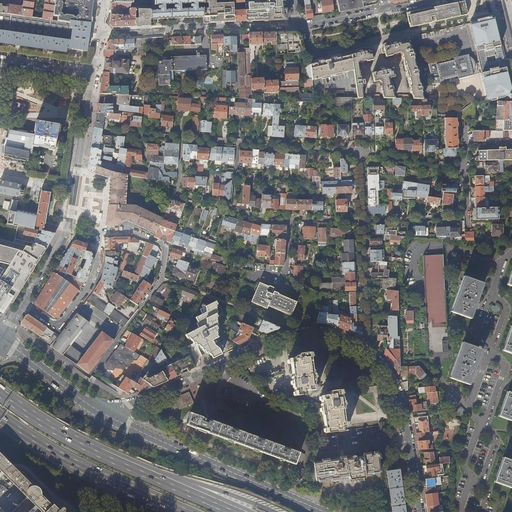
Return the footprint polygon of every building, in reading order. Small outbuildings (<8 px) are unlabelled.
[(0,13),(7,14),(9,0),(6,0),(6,5),(7,5),(6,7),(2,7),(3,4),(0,4),(0,13)] [(52,21),(55,0),(29,0),(29,8),(23,7),(21,16),(32,18),(34,0),(44,0),(42,19),(52,21)] [(71,21),(91,23),(94,2),(92,0),(55,0),(52,21),(71,23),(71,21)] [(161,5),(161,6),(159,6),(159,8),(161,9),(161,10),(151,11),(151,19),(204,17),(204,9),(198,9),(198,3),(204,3),(203,0),(155,0),(156,5),(161,5)] [(204,17),(204,23),(217,22),(216,4),(215,0),(203,0),(204,3),(204,9),(204,17)] [(246,10),(246,20),(269,19),(269,20),(285,19),(284,7),(282,7),(282,5),(284,5),(283,0),(268,0),(269,3),(261,3),(261,0),(257,1),(257,0),(249,0),(249,1),(245,2),(245,3),(246,10)] [(303,0),(307,18),(313,17),(312,9),(311,10),(309,0),(303,0)] [(334,11),(332,0),(330,0),(321,2),(322,13),(334,11)] [(336,0),(339,12),(346,11),(376,5),(379,2),(378,0),(336,0)] [(415,12),(404,14),(407,26),(425,23),(429,20),(432,19),(433,21),(458,16),(458,17),(465,16),(462,2),(454,4),(446,5),(431,8),(415,12)] [(135,26),(136,9),(131,8),(131,3),(117,3),(113,3),(112,3),(111,14),(111,15),(110,25),(112,28),(135,26)] [(224,22),(235,22),(234,11),(234,7),(234,3),(223,4),(224,22)] [(216,4),(217,22),(220,22),(224,22),(223,4),(219,4),(216,4)] [(136,9),(135,26),(143,26),(151,26),(151,19),(151,11),(150,11),(150,9),(138,9),(136,9)] [(237,22),(246,21),(246,20),(246,10),(234,11),(235,22),(237,22)] [(0,30),(71,41),(72,35),(73,30),(70,30),(71,23),(52,21),(42,19),(32,18),(21,16),(7,14),(0,13),(0,30)] [(491,19),(470,23),(471,27),(470,28),(476,50),(483,76),(482,76),(488,98),(489,101),(491,101),(504,98),(505,102),(511,102),(511,91),(494,20),(491,21),(491,19)] [(0,42),(67,52),(67,48),(87,51),(88,42),(89,39),(90,33),(91,23),(71,21),(71,23),(70,30),(73,30),(72,35),(71,41),(0,30),(0,42)] [(297,32),(276,33),(276,45),(277,49),(277,55),(305,52),(302,36),(297,32)] [(249,42),(250,48),(250,53),(250,65),(254,65),(254,61),(252,61),(252,60),(254,60),(254,51),(255,51),(255,46),(256,46),(256,45),(262,44),(262,33),(249,34),(249,42)] [(276,33),(262,33),(262,44),(262,46),(268,45),(268,43),(270,43),(270,44),(272,44),(272,45),(276,45),(276,33)] [(230,35),(223,35),(223,57),(231,57),(232,61),(238,61),(237,53),(237,49),(236,34),(230,35)] [(218,35),(211,36),(211,50),(216,50),(216,53),(216,57),(223,57),(223,35),(218,35)] [(182,37),(172,37),(172,42),(172,44),(171,44),(171,46),(182,45),(182,37)] [(190,37),(182,37),(182,45),(191,45),(190,37)] [(163,38),(134,39),(134,47),(144,47),(150,46),(164,46),(163,38)] [(409,38),(388,43),(386,44),(384,45),(383,46),(382,47),(382,48),(382,49),(383,53),(385,53),(386,57),(393,56),(393,54),(400,52),(402,54),(412,96),(413,99),(422,99),(423,99),(422,93),(422,91),(422,90),(422,89),(421,87),(420,85),(418,77),(418,74),(418,72),(417,70),(416,68),(414,60),(415,60),(414,57),(414,55),(413,53),(413,54),(412,51),(409,38)] [(134,39),(124,40),(123,49),(123,51),(128,51),(129,48),(134,47),(134,39)] [(123,49),(124,40),(110,40),(107,43),(107,44),(106,50),(118,51),(118,47),(121,47),(121,49),(123,49)] [(118,51),(106,50),(104,65),(100,94),(111,95),(111,93),(116,93),(116,96),(129,96),(128,87),(125,87),(125,85),(122,85),(122,87),(109,87),(109,73),(129,74),(129,60),(124,60),(113,59),(113,57),(116,57),(117,54),(125,54),(145,54),(144,47),(134,47),(129,48),(128,51),(123,51),(118,51)] [(365,48),(351,51),(358,98),(363,98),(362,94),(363,93),(362,87),(362,84),(364,84),(364,80),(361,81),(361,78),(360,72),(359,72),(358,64),(359,62),(366,61),(367,62),(374,60),(373,56),(375,55),(375,54),(374,51),(373,50),(372,49),(371,48),(369,48),(366,48),(365,48)] [(237,53),(238,61),(238,70),(239,89),(239,99),(243,99),(248,99),(252,99),(252,95),(252,90),(251,80),(250,65),(250,53),(237,53)] [(204,56),(197,56),(171,57),(171,61),(157,61),(157,66),(158,66),(158,76),(159,76),(159,86),(173,85),(173,71),(207,70),(206,55),(204,56)] [(313,79),(312,79),(313,89),(320,84),(319,78),(322,77),(322,78),(343,73),(343,72),(353,70),(351,55),(337,59),(337,57),(332,59),(330,59),(326,59),(323,61),(319,62),(319,63),(311,65),(313,79)] [(430,72),(432,79),(433,85),(444,82),(443,80),(458,76),(458,78),(474,75),(473,72),(474,71),(475,69),(475,66),(475,64),(475,63),(474,61),(472,59),(470,57),(469,55),(454,58),(454,61),(437,65),(436,62),(428,64),(430,72)] [(381,86),(384,98),(393,99),(395,99),(393,90),(393,88),(392,87),(391,84),(390,84),(389,80),(390,78),(395,77),(393,68),(388,70),(387,69),(384,70),(384,67),(380,68),(381,70),(378,71),(378,72),(372,73),(375,82),(379,81),(381,82),(382,86),(381,86)] [(314,94),(305,94),(299,94),(298,69),(285,69),(286,80),(278,80),(278,92),(279,101),(297,101),(308,102),(315,102),(314,98),(314,94)] [(229,70),(223,70),(223,89),(226,89),(226,86),(235,85),(235,89),(239,89),(238,70),(232,70),(232,72),(229,72),(229,70)] [(264,79),(251,80),(252,90),(255,90),(256,89),(261,89),(262,90),(264,90),(264,81),(264,79)] [(312,79),(303,80),(305,94),(314,94),(313,89),(312,79)] [(264,81),(264,90),(264,93),(278,92),(278,80),(264,81)] [(117,105),(119,96),(116,96),(111,95),(100,94),(99,99),(99,104),(113,105),(117,105)] [(254,94),(252,95),(252,99),(251,116),(253,116),(253,113),(259,113),(258,117),(261,117),(261,114),(262,104),(262,100),(265,100),(265,94),(259,94),(260,100),(260,104),(255,103),(255,100),(254,94)] [(119,96),(117,105),(120,105),(143,108),(143,106),(144,95),(140,95),(130,96),(129,96),(119,96)] [(174,105),(177,105),(178,97),(163,96),(162,99),(174,100),(174,105)] [(177,105),(177,110),(189,111),(200,112),(200,105),(194,104),(194,99),(180,98),(180,97),(178,97),(177,105)] [(243,99),(239,99),(238,99),(238,103),(235,102),(234,107),(229,107),(229,114),(251,116),(252,99),(248,99),(248,103),(243,103),(243,99)] [(423,99),(422,99),(422,107),(422,116),(429,116),(428,111),(430,111),(430,106),(425,106),(425,99),(423,99)] [(277,104),(278,101),(275,100),(274,105),(273,116),(273,125),(272,136),(272,137),(284,137),(284,126),(279,126),(278,125),(279,116),(279,112),(281,112),(281,109),(280,109),(280,104),(277,104)] [(475,101),(457,115),(457,119),(462,119),(467,119),(467,117),(475,118),(475,101)] [(497,120),(511,120),(511,102),(505,102),(497,102),(497,120)] [(99,104),(98,104),(98,106),(97,113),(104,113),(128,116),(134,117),(138,117),(133,114),(124,113),(118,111),(113,111),(113,108),(114,108),(114,107),(113,106),(113,105),(99,104)] [(273,116),(274,105),(264,104),(264,105),(262,104),(261,114),(263,115),(272,116),(273,116)] [(138,113),(138,117),(142,117),(142,114),(143,108),(120,105),(119,111),(138,113)] [(143,106),(143,108),(142,114),(148,115),(148,118),(160,119),(162,105),(156,105),(156,110),(150,109),(150,106),(146,106),(143,106)] [(227,106),(215,105),(215,110),(214,110),(213,117),(226,118),(227,106)] [(422,107),(411,107),(411,112),(416,112),(416,116),(422,116),(422,107)] [(104,113),(97,113),(96,114),(95,126),(94,128),(103,129),(110,130),(110,127),(107,127),(108,121),(108,120),(104,120),(105,116),(107,116),(107,119),(108,119),(122,121),(122,123),(127,123),(128,116),(104,113)] [(174,117),(162,116),(161,126),(172,127),(174,117)] [(142,117),(138,117),(134,117),(134,119),(133,121),(132,121),(131,121),(130,126),(141,127),(142,117)] [(205,132),(211,132),(212,122),(207,122),(207,120),(204,120),(204,119),(203,119),(203,120),(202,120),(201,132),(203,132),(203,134),(205,134),(205,132)] [(457,119),(444,119),(446,149),(457,148),(458,148),(458,139),(457,139),(457,137),(457,129),(457,127),(457,119)] [(511,130),(511,120),(497,120),(496,131),(505,130),(511,130)] [(37,123),(36,133),(34,145),(54,148),(56,137),(58,127),(37,123)] [(306,126),(306,125),(302,125),(302,126),(299,126),(299,124),(295,123),(294,136),(305,137),(306,126)] [(359,124),(352,124),(352,135),(358,135),(358,136),(360,136),(360,135),(364,135),(364,126),(363,124),(362,124),(362,125),(359,125),(359,124)] [(365,126),(364,126),(364,135),(374,135),(374,124),(371,124),(365,124),(365,126)] [(305,137),(306,137),(316,138),(317,127),(314,127),(314,126),(310,125),(310,126),(306,126),(305,137)] [(335,136),(335,126),(319,125),(318,136),(321,136),(333,136),(335,136)] [(337,136),(349,136),(349,125),(338,125),(337,136)] [(8,129),(6,137),(4,154),(4,156),(18,159),(28,161),(29,158),(30,152),(33,153),(34,145),(36,133),(8,129)] [(474,141),(483,141),(483,140),(485,140),(485,138),(488,138),(488,131),(474,131),(474,141)] [(102,134),(93,133),(93,134),(92,142),(100,143),(100,144),(105,145),(111,146),(113,136),(102,135),(102,134)] [(125,137),(118,136),(116,147),(120,148),(123,149),(125,137)] [(419,137),(412,137),(412,147),(412,150),(421,150),(421,144),(419,144),(419,137)] [(412,138),(403,139),(403,150),(408,150),(410,150),(412,150),(412,147),(412,138)] [(403,150),(403,139),(395,139),(396,150),(403,150)] [(438,151),(438,149),(438,140),(431,140),(424,140),(425,145),(425,152),(438,151)] [(100,143),(92,142),(91,148),(99,149),(99,150),(113,152),(114,153),(115,150),(104,147),(105,145),(100,144),(100,143)] [(179,151),(179,144),(166,143),(165,148),(159,148),(159,150),(165,150),(179,151)] [(146,144),(147,156),(158,156),(159,150),(159,148),(159,147),(157,147),(158,145),(146,144)] [(210,149),(197,147),(197,159),(196,160),(201,160),(204,160),(209,161),(209,160),(210,149)] [(504,160),(511,160),(511,149),(506,150),(506,147),(503,148),(499,147),(499,150),(479,151),(479,157),(477,157),(476,157),(475,158),(475,160),(476,160),(477,161),(486,161),(489,161),(504,160)] [(99,149),(91,148),(89,158),(88,168),(89,172),(94,174),(97,166),(108,170),(115,172),(122,174),(126,155),(119,154),(118,160),(117,166),(100,162),(100,159),(111,161),(112,160),(112,156),(113,152),(99,150),(99,149)] [(457,148),(446,149),(438,149),(438,151),(438,155),(443,155),(445,157),(449,156),(451,156),(455,156),(457,155),(457,148)] [(141,150),(127,149),(126,155),(122,174),(128,174),(131,175),(131,176),(159,180),(158,168),(157,165),(153,163),(147,162),(147,166),(150,167),(149,173),(130,170),(132,156),(135,156),(135,160),(142,160),(141,150)] [(252,152),(240,151),(239,168),(242,168),(242,162),(250,163),(249,165),(248,166),(248,168),(251,168),(252,163),(252,152)] [(274,153),(265,153),(264,164),(274,165),(274,153)] [(284,154),(274,153),(274,165),(283,166),(284,154)] [(300,155),(290,154),(289,164),(299,165),(300,155)] [(165,156),(164,163),(178,165),(178,158),(165,156)] [(14,158),(13,161),(7,160),(6,164),(18,167),(19,159),(14,158)] [(504,172),(504,160),(489,161),(489,163),(486,163),(485,163),(485,168),(486,173),(497,173),(497,172),(504,172)] [(157,165),(158,168),(163,176),(169,176),(176,177),(177,173),(169,172),(166,173),(164,169),(164,163),(158,163),(153,163),(157,165)] [(97,166),(94,174),(110,178),(109,202),(108,208),(107,216),(106,226),(118,225),(123,220),(130,221),(156,233),(163,220),(163,218),(137,205),(127,204),(128,174),(122,174),(115,172),(108,170),(97,166)] [(404,176),(406,167),(396,166),(395,171),(396,171),(395,175),(404,176)] [(336,181),(341,181),(341,177),(341,167),(334,167),(334,171),(333,171),(333,173),(334,173),(334,178),(335,177),(336,181)] [(367,167),(368,175),(378,174),(386,175),(386,173),(383,173),(382,167),(378,168),(378,167),(367,167)] [(368,175),(368,191),(377,190),(379,190),(379,188),(379,184),(379,180),(378,174),(368,175)] [(320,182),(320,176),(312,176),(312,187),(323,187),(335,187),(342,187),(341,181),(336,181),(320,182)] [(488,186),(494,186),(494,184),(494,182),(490,182),(490,176),(475,176),(475,187),(488,186)] [(207,178),(195,177),(195,179),(195,184),(207,186),(207,178)] [(416,196),(427,198),(428,196),(440,198),(441,195),(441,192),(429,190),(429,185),(430,181),(418,179),(417,183),(416,191),(416,196)] [(20,190),(22,184),(1,180),(0,182),(0,192),(19,196),(19,194),(20,190)] [(232,193),(233,185),(230,182),(229,183),(226,180),(224,195),(228,200),(232,197),(231,195),(232,193)] [(402,189),(402,190),(416,191),(417,183),(404,181),(402,189)] [(442,184),(441,191),(449,192),(458,192),(459,184),(452,184),(451,187),(445,187),(446,184),(442,184)] [(488,192),(488,186),(475,187),(473,187),(473,191),(475,191),(475,193),(473,193),(473,197),(485,197),(484,193),(486,193),(486,192),(488,192)] [(42,230),(55,234),(57,230),(58,229),(59,228),(58,227),(46,223),(48,210),(52,191),(43,189),(37,214),(16,210),(16,212),(13,225),(18,226),(26,227),(34,229),(38,231),(39,230),(42,230)] [(297,200),(297,189),(293,189),(293,193),(287,192),(287,194),(286,209),(296,210),(297,200)] [(402,189),(388,189),(388,190),(388,197),(388,199),(402,200),(402,198),(402,195),(402,190),(402,189)] [(449,192),(441,191),(441,192),(441,195),(442,195),(443,195),(443,198),(443,200),(442,204),(452,205),(453,194),(449,194),(449,192)] [(271,208),(278,209),(279,204),(279,193),(274,193),(274,195),(271,195),(271,208)] [(278,209),(286,209),(287,194),(286,193),(279,193),(279,204),(278,209)] [(271,195),(262,195),(262,199),(261,208),(271,208),(271,195)] [(427,198),(427,202),(430,203),(430,204),(431,204),(432,204),(433,203),(437,204),(436,205),(439,206),(440,198),(428,196),(427,198)] [(485,201),(485,197),(473,197),(473,208),(475,208),(485,208),(485,204),(486,204),(486,201),(485,201)] [(369,198),(369,206),(376,206),(376,200),(377,200),(377,198),(375,198),(369,198)] [(336,200),(336,212),(347,211),(346,199),(336,200)] [(168,208),(171,209),(179,212),(177,215),(179,217),(180,218),(186,202),(183,201),(182,203),(172,200),(168,208)] [(312,201),(312,200),(297,200),(296,210),(312,210),(312,201)] [(312,201),(312,210),(323,210),(323,202),(312,201)] [(498,207),(485,208),(475,208),(476,219),(498,219),(498,207)] [(0,222),(13,225),(16,212),(10,211),(10,210),(0,208),(0,222)] [(225,226),(235,229),(238,220),(228,217),(225,216),(222,225),(225,226)] [(163,220),(156,233),(154,237),(160,239),(162,233),(168,235),(169,234),(167,242),(171,243),(175,231),(177,225),(163,220)] [(237,238),(241,239),(241,237),(242,233),(245,222),(238,220),(235,229),(234,231),(239,232),(238,234),(237,238)] [(246,239),(249,239),(251,233),(252,224),(245,222),(242,233),(247,235),(246,239)] [(252,224),(251,233),(259,235),(261,226),(258,225),(258,224),(256,223),(256,225),(252,224)] [(261,226),(259,235),(267,236),(267,237),(269,238),(269,236),(270,236),(270,235),(272,235),(272,237),(271,237),(271,238),(273,238),(273,237),(281,237),(281,238),(281,240),(286,240),(287,225),(261,224),(261,226)] [(386,235),(386,228),(386,225),(376,224),(375,234),(386,235)] [(503,225),(491,224),(491,227),(487,227),(487,236),(503,237),(503,225)] [(424,236),(425,234),(425,228),(425,226),(413,226),(412,235),(424,236)] [(41,245),(47,249),(52,240),(55,234),(42,230),(41,235),(38,234),(38,231),(34,229),(26,227),(25,228),(23,234),(36,238),(34,241),(26,239),(26,241),(41,245)] [(302,239),(309,239),(313,239),(313,241),(315,241),(315,227),(303,227),(302,239)] [(405,236),(406,237),(406,231),(399,231),(399,227),(386,228),(386,235),(387,235),(397,236),(405,236)] [(445,236),(445,227),(436,227),(436,236),(437,236),(445,236)] [(351,229),(331,228),(330,237),(340,237),(340,234),(351,234),(351,229)] [(450,239),(452,239),(451,236),(460,236),(459,228),(450,228),(450,236),(450,239)] [(175,231),(171,243),(174,244),(175,241),(180,242),(183,234),(175,231)] [(465,240),(473,241),(473,232),(465,232),(465,240)] [(191,236),(183,234),(180,242),(179,245),(182,246),(183,243),(185,244),(184,247),(187,248),(191,236)] [(199,239),(191,236),(187,248),(186,251),(189,252),(191,246),(193,247),(192,250),(195,251),(199,239)] [(105,238),(106,252),(117,252),(117,249),(116,249),(115,249),(114,243),(131,242),(136,243),(136,238),(131,237),(105,238)] [(0,310),(1,311),(3,309),(2,308),(3,306),(4,306),(5,306),(5,305),(5,304),(5,303),(6,300),(12,304),(42,257),(40,255),(43,250),(45,251),(47,249),(41,245),(26,241),(16,238),(15,242),(0,238),(0,310)] [(373,244),(373,248),(380,248),(380,244),(382,244),(382,239),(371,238),(371,244),(373,244)] [(202,240),(199,239),(195,251),(197,252),(199,249),(202,250),(202,251),(201,251),(200,255),(202,256),(204,252),(207,242),(202,240)] [(276,244),(275,253),(285,254),(286,240),(281,240),(275,239),(275,241),(276,241),(276,244)] [(345,253),(353,252),(353,239),(345,240),(345,248),(344,248),(345,248),(345,253)] [(77,240),(73,242),(71,248),(75,249),(82,252),(83,250),(85,251),(92,253),(92,246),(92,245),(88,244),(77,240)] [(71,248),(73,242),(59,265),(64,267),(66,264),(70,266),(73,257),(75,249),(71,248)] [(135,274),(139,276),(140,276),(140,275),(154,245),(149,242),(143,256),(135,274)] [(215,245),(207,242),(204,252),(205,252),(206,251),(210,252),(209,255),(211,256),(212,254),(215,245)] [(157,253),(159,249),(158,247),(154,245),(140,275),(147,279),(156,258),(157,255),(156,255),(157,253)] [(258,245),(256,256),(269,257),(270,246),(258,245)] [(305,246),(299,245),(298,259),(306,260),(306,255),(307,255),(307,251),(305,251),(305,246)] [(182,251),(173,248),(171,256),(180,259),(182,251)] [(82,252),(75,249),(73,257),(79,260),(81,253),(81,254),(82,252)] [(396,264),(397,264),(398,258),(384,256),(384,250),(371,250),(371,261),(380,261),(383,261),(390,263),(396,264)] [(92,253),(85,251),(83,259),(86,260),(83,270),(80,269),(77,277),(75,280),(80,282),(84,284),(90,268),(93,261),(92,253)] [(106,263),(119,268),(121,269),(122,263),(120,263),(119,266),(117,265),(118,261),(117,261),(116,261),(117,259),(117,260),(118,255),(119,255),(120,253),(117,252),(106,252),(105,252),(106,261),(106,263)] [(342,263),(343,263),(354,262),(353,252),(345,253),(342,253),(342,263)] [(270,260),(270,265),(284,266),(285,254),(275,253),(275,260),(270,260)] [(448,353),(442,255),(436,256),(436,253),(429,253),(429,256),(423,257),(427,354),(448,353)] [(213,259),(224,263),(226,258),(212,254),(211,256),(210,258),(213,259)] [(79,260),(73,257),(70,266),(68,268),(66,274),(71,275),(76,262),(79,263),(80,260),(79,260)] [(189,263),(179,259),(176,267),(175,266),(173,274),(184,278),(184,277),(189,264),(189,263)] [(388,277),(388,275),(390,263),(383,261),(380,261),(379,265),(385,266),(384,273),(379,273),(379,272),(378,272),(378,273),(372,272),(372,279),(381,279),(388,279),(388,277)] [(343,272),(355,272),(354,262),(343,263),(343,272)] [(111,287),(113,289),(119,268),(106,263),(101,280),(108,283),(107,285),(111,287)] [(224,272),(225,269),(226,266),(216,263),(213,273),(223,276),(223,273),(226,274),(226,272),(224,272)] [(184,277),(194,281),(198,269),(196,268),(195,270),(190,268),(191,266),(190,266),(190,264),(189,264),(184,277)] [(64,267),(59,265),(57,267),(54,273),(59,276),(60,274),(65,276),(66,274),(68,268),(64,267)] [(292,270),(292,272),(294,273),(294,275),(302,276),(303,266),(294,265),(294,270),(292,270)] [(126,271),(124,270),(122,276),(137,281),(139,276),(135,274),(126,271)] [(355,281),(355,272),(343,272),(341,273),(340,273),(340,276),(341,276),(341,279),(345,279),(346,282),(355,281)] [(59,276),(54,273),(36,302),(37,306),(55,318),(58,317),(84,284),(80,282),(75,280),(77,277),(74,276),(71,275),(66,274),(65,276),(64,279),(59,276)] [(393,290),(394,290),(396,278),(388,277),(388,279),(381,279),(380,289),(386,290),(393,291),(393,290)] [(471,319),(483,284),(463,277),(451,312),(471,319)] [(101,280),(94,291),(94,292),(101,297),(104,293),(106,295),(107,294),(104,292),(108,287),(110,289),(111,287),(107,285),(108,283),(101,280)] [(137,290),(145,295),(152,286),(144,280),(137,290)] [(320,293),(321,293),(329,292),(332,292),(332,288),(337,288),(337,290),(342,290),(342,282),(327,283),(320,283),(320,293)] [(360,282),(345,282),(345,291),(355,291),(355,286),(361,286),(360,282)] [(166,286),(169,283),(166,283),(164,283),(150,299),(162,305),(163,303),(164,301),(155,296),(157,294),(159,295),(166,286)] [(273,289),(259,283),(257,288),(251,302),(267,309),(268,306),(291,315),(297,302),(272,292),(273,289)] [(166,286),(159,295),(157,294),(155,296),(164,301),(171,290),(166,286)] [(197,293),(184,288),(181,294),(192,298),(192,296),(194,297),(197,293)] [(130,300),(138,306),(145,295),(137,290),(130,300)] [(399,316),(398,293),(398,291),(394,290),(393,290),(393,291),(386,290),(386,294),(385,296),(386,299),(387,300),(390,300),(391,298),(392,298),(393,312),(392,312),(392,313),(378,313),(378,315),(388,315),(399,316)] [(104,311),(124,326),(125,326),(129,321),(113,309),(117,305),(119,307),(126,297),(117,291),(110,300),(113,302),(111,304),(109,303),(107,306),(91,294),(88,299),(98,307),(104,311)] [(349,292),(350,315),(357,314),(356,310),(362,310),(362,303),(356,303),(355,292),(349,292)] [(222,354),(217,345),(216,346),(215,345),(213,340),(219,337),(217,334),(218,334),(217,332),(218,332),(217,330),(219,329),(217,326),(219,325),(217,322),(218,321),(217,320),(218,319),(217,318),(219,317),(217,313),(219,312),(217,310),(218,309),(217,307),(217,305),(218,304),(217,301),(201,309),(203,314),(196,317),(198,322),(197,323),(199,328),(186,334),(187,338),(189,337),(190,339),(191,338),(191,340),(192,340),(194,343),(195,342),(197,345),(198,345),(199,347),(200,346),(201,348),(203,351),(205,350),(206,353),(208,352),(209,354),(210,354),(211,356),(212,355),(213,358),(222,354)] [(328,314),(327,325),(331,325),(332,326),(338,327),(338,304),(338,303),(334,303),(334,312),(333,312),(333,315),(328,314)] [(338,304),(338,327),(344,329),(345,329),(351,332),(351,318),(340,316),(340,314),(342,314),(342,306),(338,306),(338,304)] [(319,312),(316,324),(320,324),(322,324),(327,325),(328,314),(328,307),(323,306),(322,312),(319,312)] [(159,310),(156,315),(160,317),(160,316),(162,317),(163,316),(164,317),(163,319),(167,321),(170,315),(163,312),(159,310)] [(144,316),(141,321),(149,326),(152,321),(154,318),(152,317),(142,311),(140,313),(144,316)] [(107,335),(102,331),(84,355),(71,346),(78,337),(89,322),(77,313),(69,323),(59,335),(54,341),(50,346),(64,356),(77,365),(77,364),(88,372),(89,373),(114,340),(108,336),(107,335)] [(54,341),(59,335),(55,333),(27,314),(25,316),(25,318),(23,320),(22,320),(22,321),(21,323),(40,337),(45,337),(46,335),(50,338),(50,339),(54,341)] [(351,318),(351,332),(361,336),(363,336),(363,327),(357,326),(357,323),(361,323),(360,314),(357,314),(350,315),(351,318)] [(400,341),(399,316),(388,315),(387,326),(387,334),(388,337),(391,337),(389,348),(385,348),(384,355),(387,359),(389,360),(391,363),(400,357),(400,341)] [(168,331),(171,333),(176,326),(174,325),(175,324),(176,325),(178,323),(171,319),(165,330),(168,331)] [(258,330),(266,334),(279,330),(280,328),(263,320),(258,330)] [(149,326),(156,331),(159,326),(152,321),(149,326)] [(251,334),(252,332),(253,328),(252,328),(242,323),(238,333),(241,334),(249,338),(251,334)] [(387,334),(387,326),(378,325),(378,340),(384,340),(384,347),(385,348),(389,348),(391,337),(388,337),(387,334)] [(511,325),(511,326),(511,327),(504,349),(503,349),(503,350),(503,351),(504,351),(511,353),(511,325)] [(146,327),(143,331),(146,332),(154,337),(157,333),(146,327)] [(153,343),(156,339),(154,337),(146,332),(143,331),(140,335),(153,343)] [(134,351),(141,338),(133,333),(126,346),(134,351)] [(249,342),(253,340),(249,338),(241,334),(240,336),(239,337),(232,341),(239,345),(247,341),(248,342),(249,342)] [(470,385),(482,350),(479,349),(479,348),(477,347),(476,348),(462,343),(450,378),(470,385)] [(111,357),(105,364),(107,369),(113,370),(115,369),(124,369),(126,367),(129,367),(134,360),(137,360),(141,355),(134,351),(126,346),(121,344),(114,353),(115,355),(113,357),(112,357),(111,357)] [(156,357),(161,349),(157,347),(152,354),(156,357)] [(159,361),(165,355),(161,349),(156,357),(155,359),(156,361),(158,363),(159,361)] [(347,430),(346,426),(345,427),(345,424),(345,422),(343,407),(340,390),(327,392),(326,391),(324,389),(322,388),(319,385),(315,386),(311,354),(304,354),(304,353),(300,354),(300,356),(296,357),(296,358),(290,359),(290,364),(292,363),(293,377),(292,377),(293,388),(294,388),(295,396),(308,394),(317,401),(321,401),(325,433),(336,431),(336,430),(341,429),(341,427),(345,427),(345,430),(347,430)] [(189,368),(190,370),(196,368),(192,360),(191,361),(189,356),(174,363),(179,373),(189,368)] [(400,357),(391,363),(398,374),(401,370),(400,357)] [(143,370),(147,372),(149,370),(151,367),(155,363),(153,362),(149,359),(143,370)] [(154,384),(157,386),(161,384),(162,383),(168,381),(159,366),(158,363),(156,361),(155,363),(151,367),(149,370),(147,372),(144,376),(154,384)] [(174,378),(178,376),(170,364),(167,367),(172,376),(174,378)] [(414,367),(407,367),(407,371),(407,375),(414,374),(415,374),(418,379),(419,379),(420,380),(421,379),(425,376),(418,366),(414,367)] [(116,384),(115,386),(128,394),(132,387),(134,387),(140,392),(145,390),(147,389),(137,383),(135,382),(130,379),(127,378),(123,375),(121,377),(125,379),(120,385),(118,384),(117,385),(116,384)] [(153,385),(154,384),(144,376),(144,377),(153,385)] [(137,383),(147,389),(148,389),(154,387),(143,379),(141,377),(137,383)] [(143,379),(154,387),(155,386),(157,386),(154,384),(153,385),(144,377),(143,379)] [(511,393),(507,391),(507,392),(499,415),(499,416),(511,420),(511,393)] [(187,393),(171,400),(175,411),(192,404),(187,393)] [(415,399),(409,400),(410,406),(411,411),(427,410),(426,402),(416,403),(415,399)] [(461,415),(465,410),(461,406),(457,410),(461,415)] [(187,425),(296,464),(300,452),(247,433),(204,418),(205,416),(198,413),(197,415),(192,413),(187,425)] [(69,417),(64,414),(60,419),(65,422),(69,417)] [(428,416),(417,417),(419,433),(424,432),(428,432),(429,432),(428,416)] [(419,433),(416,433),(417,439),(418,441),(425,440),(425,439),(424,432),(419,433)] [(425,440),(418,441),(418,442),(419,448),(419,450),(429,449),(428,445),(428,443),(429,443),(428,440),(425,440)] [(433,452),(424,452),(426,466),(435,465),(433,452)] [(40,511),(66,511),(65,511),(66,511),(66,510),(66,509),(66,508),(65,507),(64,507),(63,507),(61,510),(58,511),(57,511),(0,453),(0,470),(19,490),(38,510),(40,511)] [(314,463),(316,481),(331,479),(332,482),(332,480),(338,479),(339,482),(339,481),(339,479),(339,477),(348,476),(351,481),(351,483),(351,482),(355,481),(355,483),(356,483),(355,481),(358,481),(359,482),(359,480),(364,480),(364,481),(365,481),(365,480),(365,473),(380,471),(378,460),(380,460),(379,453),(362,456),(362,457),(336,461),(336,460),(314,463)] [(511,460),(503,457),(503,458),(495,480),(494,481),(495,481),(494,482),(495,482),(511,487),(511,460)] [(435,465),(426,466),(427,471),(430,471),(431,476),(436,475),(436,471),(438,471),(438,464),(435,465)] [(387,471),(392,509),(401,511),(405,511),(399,469),(387,471)] [(425,479),(427,494),(437,493),(438,492),(437,489),(435,489),(435,486),(438,485),(437,479),(434,479),(434,478),(430,478),(425,479)] [(35,511),(38,510),(19,490),(13,496),(7,490),(0,496),(0,508),(4,511),(35,511)] [(426,502),(427,507),(437,505),(438,505),(437,493),(427,494),(425,494),(426,500),(426,502)]
